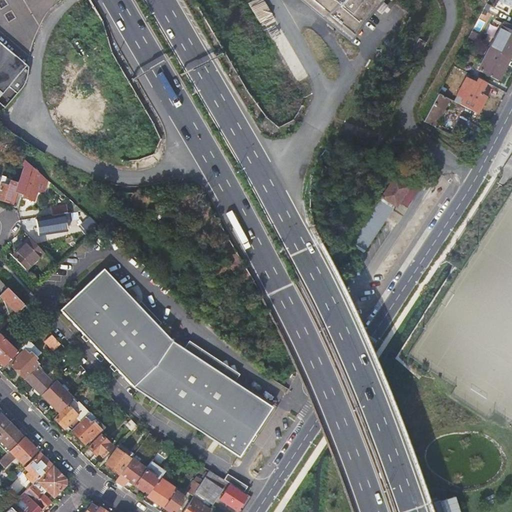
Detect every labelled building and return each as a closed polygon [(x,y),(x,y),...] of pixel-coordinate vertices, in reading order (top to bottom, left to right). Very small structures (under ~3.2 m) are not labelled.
[(382,0),(300,0),(341,34),(351,43),(363,25),(376,9),(383,0),(382,0)] [(511,53),(511,31),(501,26),(490,49),(509,59),(511,53)] [(426,45),(418,40),(411,55),(418,59),(426,45)] [(0,95),(26,65),(0,43),(0,95)] [(509,59),(490,49),(478,71),(498,81),(509,59)] [(485,82),(478,79),(475,83),(466,78),(458,95),(463,98),(460,105),(477,114),(477,113),(485,98),(481,95),(481,94),(479,93),(485,82)] [(450,100),(439,94),(424,121),(435,127),(450,100)] [(6,179),(2,177),(0,182),(0,188),(1,188),(0,189),(0,198),(12,203),(15,190),(24,193),(30,176),(32,167),(26,162),(24,161),(23,164),(26,165),(18,189),(4,184),(6,179)] [(38,179),(30,176),(24,193),(23,197),(31,200),(38,179)] [(410,187),(395,177),(382,196),(396,206),(410,187)] [(396,206),(382,196),(351,241),(366,252),(389,219),(397,224),(405,213),(396,206)] [(54,216),(37,219),(39,235),(56,233),(54,216)] [(91,219),(84,225),(92,234),(99,227),(91,219)] [(31,239),(13,256),(26,270),(44,252),(31,239)] [(132,385),(238,456),(255,431),(271,406),(171,340),(103,268),(60,310),(132,385)] [(25,305),(7,288),(0,295),(17,313),(25,305)] [(3,320),(0,322),(0,327),(2,329),(9,322),(6,319),(4,321),(3,320)] [(52,334),(45,341),(53,351),(61,343),(52,334)] [(0,335),(0,364),(2,366),(17,352),(0,335)] [(28,341),(17,352),(20,355),(11,364),(24,378),(38,365),(34,360),(41,353),(28,341)] [(53,383),(37,367),(25,379),(27,381),(26,383),(32,389),(34,387),(41,395),(53,383)] [(86,371),(82,374),(87,380),(91,376),(86,371)] [(55,380),(53,383),(41,395),(58,413),(66,405),(73,398),(55,380)] [(73,398),(66,405),(68,406),(55,419),(64,428),(68,424),(70,426),(74,422),(73,420),(75,417),(80,422),(84,417),(89,412),(78,401),(77,402),(73,398)] [(0,431),(9,423),(0,413),(0,431)] [(84,417),(80,422),(71,431),(84,444),(98,430),(84,417)] [(131,419),(125,425),(130,430),(136,425),(131,419)] [(18,432),(9,423),(0,431),(0,440),(10,450),(23,437),(26,434),(21,428),(18,432)] [(100,435),(88,447),(95,455),(98,452),(101,456),(111,446),(100,435)] [(36,450),(23,437),(10,450),(22,463),(36,450)] [(128,458),(116,448),(105,464),(119,474),(127,464),(125,462),(128,458)] [(178,451),(175,456),(183,462),(187,456),(178,451)] [(51,466),(39,453),(25,467),(37,479),(42,475),(51,466)] [(127,464),(119,474),(133,485),(144,469),(145,468),(131,458),(127,464)] [(42,475),(37,479),(33,484),(43,493),(47,490),(53,496),(65,484),(64,479),(53,468),(44,477),(42,475)] [(144,469),(133,485),(141,490),(143,489),(145,490),(154,478),(152,476),(153,475),(144,469)] [(225,477),(223,479),(243,491),(247,486),(227,473),(225,477)] [(161,481),(159,479),(147,496),(155,502),(165,487),(160,484),(161,481)] [(199,484),(193,480),(186,491),(193,496),(195,493),(194,492),(199,484)] [(176,488),(170,484),(157,503),(163,507),(175,490),(176,488)] [(229,484),(220,499),(236,510),(246,495),(229,484)] [(48,503),(33,487),(31,489),(33,491),(28,496),(41,510),(48,503)] [(175,490),(163,507),(170,511),(174,511),(185,498),(175,490)] [(38,511),(41,510),(28,496),(24,492),(18,498),(27,507),(22,511),(17,506),(14,510),(15,511),(38,511)] [(192,498),(182,511),(207,511),(209,510),(192,498)]
